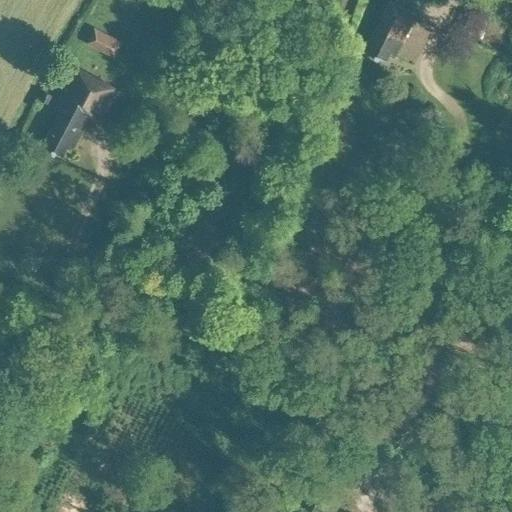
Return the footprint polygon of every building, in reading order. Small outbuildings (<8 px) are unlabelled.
[(481,38),(495,8),(477,0),(476,0),(462,29),(481,38)] [(394,55),(416,13),(389,1),(363,50),(384,61),(388,53),(394,55)] [(113,56),(121,42),(94,27),(86,42),(113,56)] [(99,120),(116,87),(73,65),(53,106),(59,109),(41,145),(62,155),(66,147),(72,150),(89,115),(99,120)] [(51,94),(43,90),(38,100),(46,104),(51,94)]
